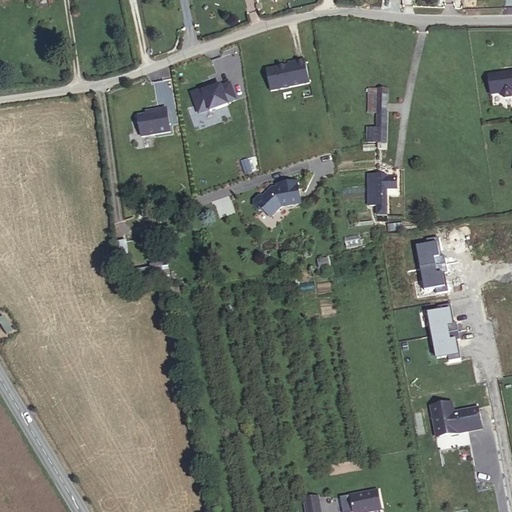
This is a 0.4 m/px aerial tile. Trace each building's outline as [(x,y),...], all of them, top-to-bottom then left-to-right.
[(312,85),(306,61),(297,63),(296,60),(280,63),(281,68),(266,71),(272,94),(312,85)] [(511,77),(492,80),(494,99),(503,98),(503,100),(508,102),(511,101),(511,77)] [(208,88),(192,94),(200,117),(211,114),(212,117),(233,109),(231,105),(239,103),(232,84),(209,92),(208,88)] [(390,117),(391,99),(391,92),(382,92),(381,116),(390,117)] [(398,117),(399,100),(391,99),(390,117),(398,117)] [(170,133),(167,108),(147,112),(147,116),(137,117),(140,138),(170,133)] [(397,147),(398,117),(390,117),(389,132),(389,147),(397,147)] [(389,147),(389,132),(380,132),(379,146),(389,147)] [(381,210),(383,181),(374,181),(374,193),(378,193),(378,201),(373,201),(373,210),(381,210)] [(391,196),(392,182),(383,181),(381,210),(381,219),(390,220),(390,203),(391,196)] [(400,196),(401,182),(392,182),(391,196),(400,196)] [(304,208),(299,183),(277,187),(278,188),(272,189),(264,198),(260,198),(255,202),(254,206),(260,214),(265,214),(273,222),(283,211),(304,208)] [(289,378),(294,356),(278,353),(278,356),(267,353),(257,358),(252,357),(246,360),(244,364),(246,370),(252,372),(256,381),(270,374),(289,378)] [(455,403),(430,407),(436,443),(488,434),(483,408),(457,413),(455,403)] [(383,511),(381,494),(352,499),(353,511),(383,511)]
